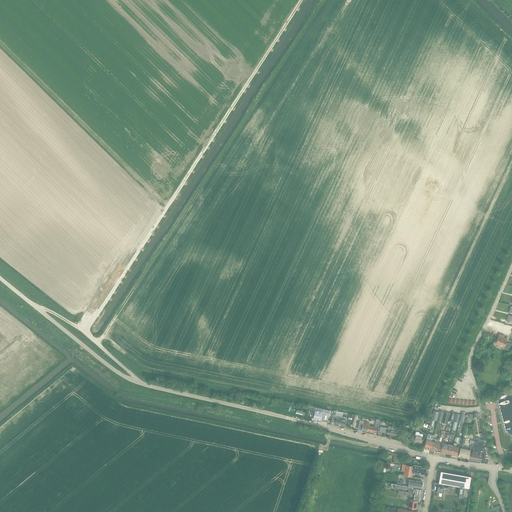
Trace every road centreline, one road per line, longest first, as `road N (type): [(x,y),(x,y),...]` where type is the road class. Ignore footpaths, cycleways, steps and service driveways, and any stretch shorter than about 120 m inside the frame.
road 1 (unclassified): [(433,458),(129,379),(0,277)]
road 2 (track): [(84,332),(301,0)]
